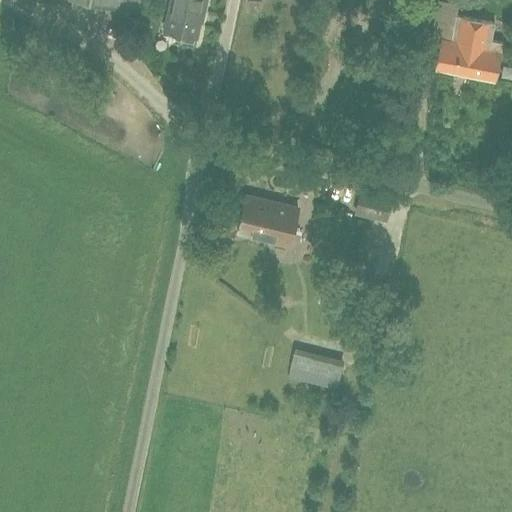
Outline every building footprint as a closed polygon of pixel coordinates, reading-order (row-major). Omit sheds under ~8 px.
[(87,0),(135,11),(136,0),(166,0),(160,29),(178,32),(177,37),(188,40),(189,35),(192,36),(197,11),(199,12),(201,0),(87,0)] [(439,0),(436,13),(455,16),(450,41),(441,39),(436,67),(495,79),(502,42),(491,40),(495,23),(456,15),(458,4),(439,0)] [(392,196),(366,189),(360,213),(385,220),(392,196)] [(298,207),(246,195),(237,232),(289,244),(298,207)] [(343,318),(330,285),(318,289),(331,323),(343,318)] [(288,377),(336,389),(343,359),(295,347),(288,377)]
